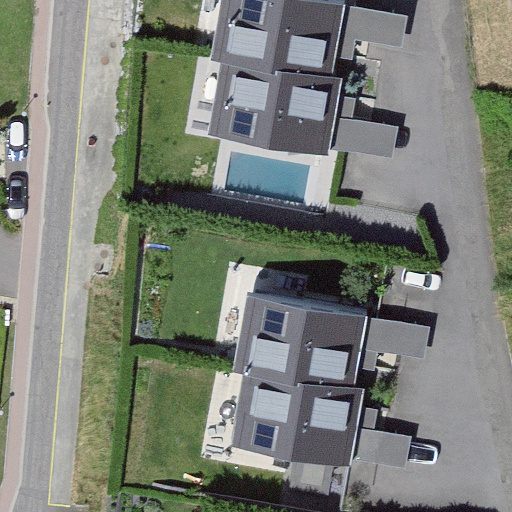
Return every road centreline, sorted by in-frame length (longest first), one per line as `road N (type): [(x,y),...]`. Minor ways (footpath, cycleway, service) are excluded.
road 1 (residential): [(76,0),(33,511)]
road 2 (residential): [(492,385),(448,0)]
